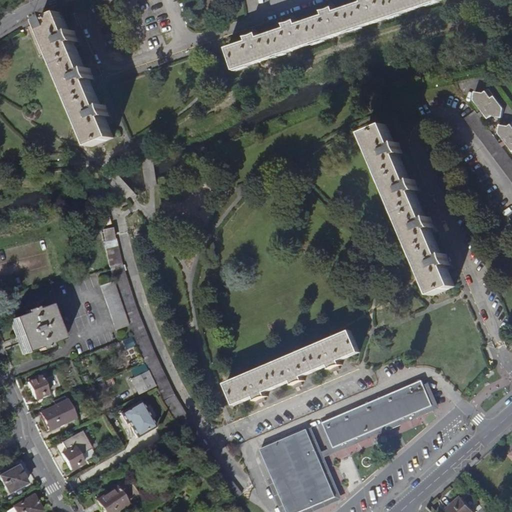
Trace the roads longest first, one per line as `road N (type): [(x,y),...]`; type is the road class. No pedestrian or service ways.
road 1 (residential): [(0,375),(67,511)]
road 2 (tertiary): [(511,413),(401,510)]
